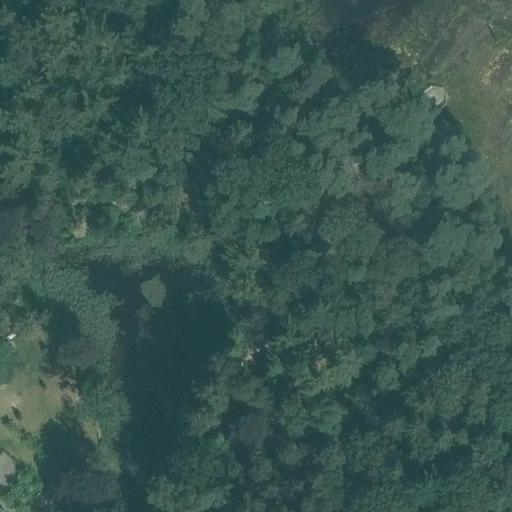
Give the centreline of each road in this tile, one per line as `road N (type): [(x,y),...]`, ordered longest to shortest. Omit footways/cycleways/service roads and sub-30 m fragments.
road 1 (track): [(197,147),(28,0)]
road 2 (track): [(511,416),(377,302)]
road 3 (track): [(291,226),(197,147)]
